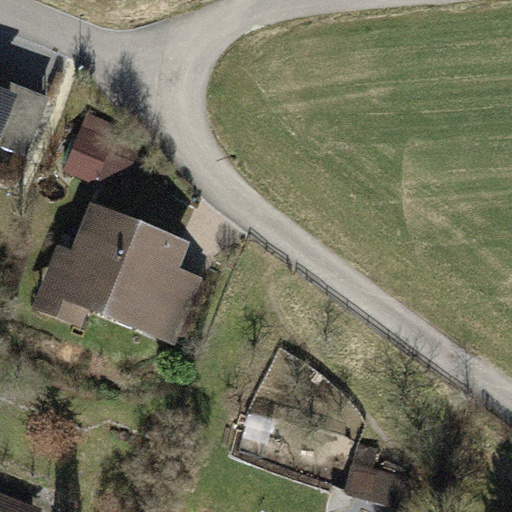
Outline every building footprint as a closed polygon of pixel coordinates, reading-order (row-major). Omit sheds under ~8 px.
[(30,96),(15,151),(39,157),(54,103),(30,96)] [(0,139),(14,103),(0,97),(0,139)] [(119,131),(90,120),(69,172),(98,183),(119,131)] [(182,249),(101,217),(69,297),(150,329),(182,249)] [(377,500),(385,472),(357,464),(349,493),(377,500)]
